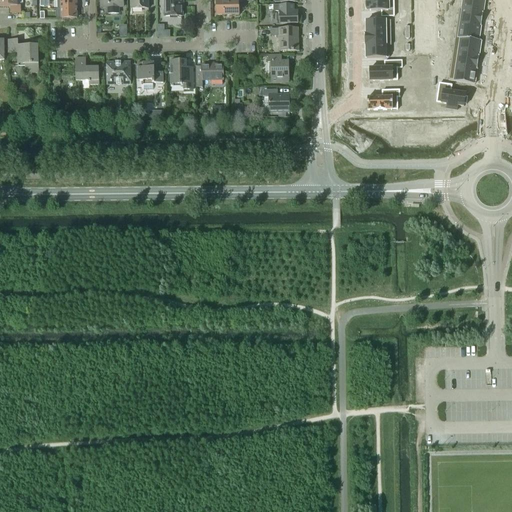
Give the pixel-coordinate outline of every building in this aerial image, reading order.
[(17,0),(0,0),(0,7),(10,7),(10,14),(21,14),(21,6),(17,6),(17,0)] [(76,0),(60,0),(61,9),(77,9),(76,0)] [(100,0),(101,8),(108,7),(108,14),(118,14),(118,7),(123,7),(122,0),(100,0)] [(130,0),(131,9),(148,9),(147,0),(130,0)] [(163,0),(164,17),(182,17),(181,0),(163,0)] [(231,0),(231,2),(216,2),(216,16),(239,15),(238,2),(243,2),(243,0),(231,0)] [(393,0),(365,0),(366,12),(381,11),(381,18),(394,18),(393,0)] [(459,9),(483,13),(484,0),(462,0),(461,9),(459,9)] [(289,5),(273,6),(273,12),(279,12),(279,24),(297,24),(297,11),(293,11),(293,5),(289,5)] [(77,9),(61,9),(61,19),(77,19),(77,9)] [(459,9),(456,24),(480,27),(483,13),(459,9)] [(390,21),(365,22),(365,34),(390,34),(390,21)] [(456,24),(454,38),(481,42),(481,41),(478,41),(480,27),(456,24)] [(297,29),(270,30),(270,37),(279,37),(279,52),(298,52),(297,29)] [(390,34),(365,34),(366,46),(391,46),(390,34)] [(454,38),(452,52),(479,56),(481,42),(454,38)] [(18,41),(8,41),(8,54),(18,54),(18,67),(25,67),(25,74),(38,74),(38,46),(18,46),(18,41)] [(391,46),(366,46),(366,59),(389,58),(388,46),(391,46)] [(452,52),(450,66),(476,70),(479,56),(452,52)] [(280,57),(268,57),(268,77),(271,77),(271,83),(288,83),(288,76),(288,62),(280,63),(280,57)] [(83,59),(75,59),(75,82),(89,81),(89,86),(99,86),(98,68),(83,68),(83,59)] [(185,62),(170,62),(170,85),(183,85),(183,90),(192,90),(192,72),(186,72),(185,62)] [(384,69),(369,69),(369,82),(397,82),(396,69),(402,69),(401,62),(384,62),(384,69)] [(113,63),(106,63),(106,86),(114,86),(113,83),(123,83),(123,85),(130,85),(130,63),(123,63),(123,65),(113,66),(113,63)] [(154,64),(137,64),(137,82),(143,82),(143,91),(153,90),(152,84),(163,84),(163,73),(161,73),(161,67),(154,67),(154,64)] [(201,67),(195,67),(195,88),(202,88),(202,81),(223,80),(222,65),(201,66),(201,67)] [(450,66),(448,81),(474,85),(476,70),(450,66)] [(439,84),(436,103),(447,105),(446,110),(457,111),(457,107),(463,108),(464,105),(466,105),(467,98),(465,98),(465,95),(450,92),(451,86),(439,84)] [(277,90),(263,91),(263,97),(269,97),(269,113),(289,112),(289,96),(277,96),(277,90)] [(382,98),(367,98),(367,111),(397,111),(397,99),(399,99),(399,91),(381,92),(382,98)] [(428,99),(419,97),(419,114),(425,114),(426,114),(428,99)] [(224,107),(212,107),(213,118),(224,117),(224,107)]
